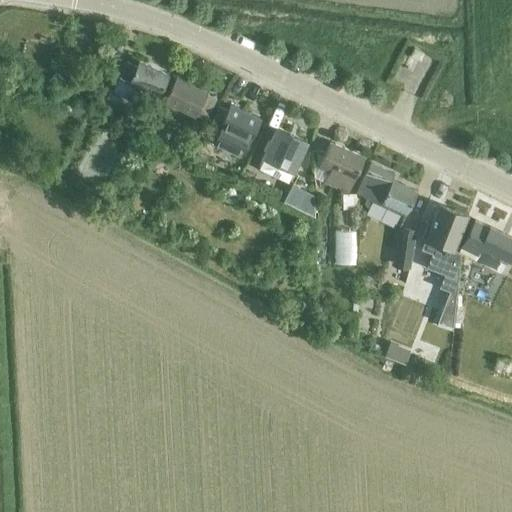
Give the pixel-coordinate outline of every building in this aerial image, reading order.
[(413,51),(410,59),(417,62),(419,63),(422,56),(415,52),(413,51)] [(136,66),(126,61),(112,92),(133,102),(140,88),(158,97),(168,75),(139,61),(136,66)] [(205,120),(216,98),(175,78),(165,100),(205,120)] [(72,79),(67,88),(74,91),(78,82),(72,79)] [(213,124),(219,126),(212,143),(240,157),(248,140),(249,141),(260,119),(230,105),(227,110),(221,107),(213,124)] [(277,127),(263,158),(258,167),(287,181),(306,141),(277,127)] [(327,182),(347,191),(363,157),(331,143),(319,167),(330,171),(327,176),(329,177),(327,182)] [(366,198),(364,203),(370,213),(395,225),(400,213),(405,216),(417,191),(378,173),(381,167),(370,162),(356,193),(366,198)] [(290,191),(284,202),(304,212),(313,196),(298,188),(296,193),(294,193),(290,191)] [(355,193),(341,194),(342,209),(355,210),(355,193)] [(425,239),(421,249),(432,253),(426,267),(435,270),(445,274),(439,287),(448,291),(436,321),(453,326),(456,294),(460,255),(453,250),(463,227),(468,214),(462,212),(454,209),(452,216),(444,213),(436,209),(435,212),(431,224),(430,224),(427,223),(422,238),(425,239)] [(502,273),(506,265),(511,252),(511,237),(489,226),(489,227),(474,219),(459,251),(473,258),(502,273)] [(409,266),(414,231),(399,228),(393,263),(409,266)] [(299,300),(292,313),(302,317),(308,305),(299,300)] [(322,313),(319,322),(332,327),(335,317),(322,313)]
